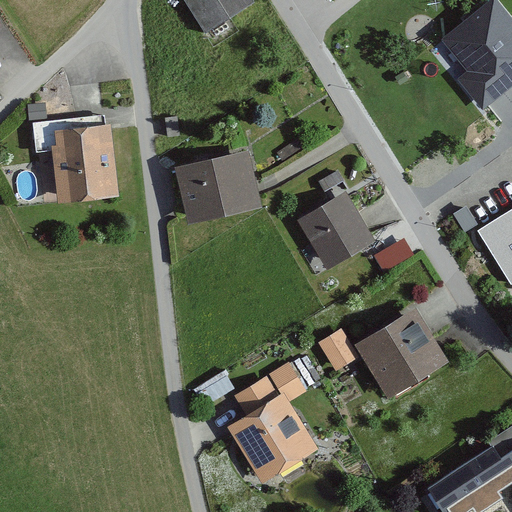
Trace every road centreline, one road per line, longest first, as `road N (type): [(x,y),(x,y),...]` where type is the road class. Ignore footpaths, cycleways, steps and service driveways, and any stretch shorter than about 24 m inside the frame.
road 1 (residential): [(200,511),(175,397),(153,187),(119,0)]
road 2 (residential): [(511,361),(279,0)]
road 3 (track): [(116,6),(0,114)]
